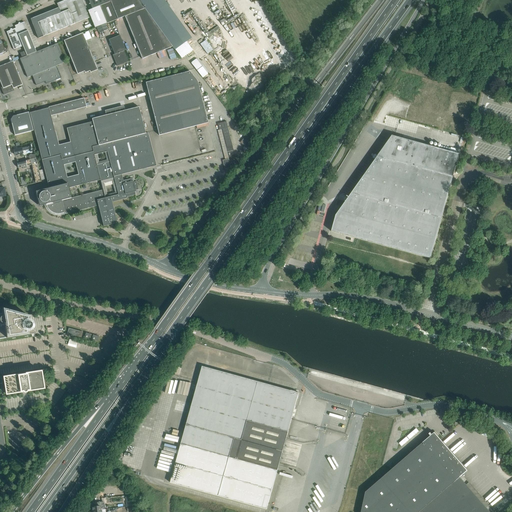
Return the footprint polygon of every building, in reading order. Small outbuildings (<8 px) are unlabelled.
[(58,8),(30,19),(38,38),(43,36),(90,18),(82,0),(65,0),(57,3),(58,8)] [(88,0),(92,9),(87,11),(94,28),(106,23),(118,19),(109,0),(88,0)] [(109,0),(118,19),(125,16),(145,8),(143,6),(139,0),(109,0)] [(139,0),(143,6),(145,8),(150,15),(164,5),(161,0),(139,0)] [(145,8),(125,16),(142,59),(172,47),(150,15),(145,8)] [(36,52),(26,26),(24,22),(20,23),(20,24),(19,25),(18,23),(18,24),(14,26),(15,28),(23,46),(25,51),(20,53),(22,57),(36,52)] [(23,46),(15,28),(12,29),(12,30),(10,31),(10,30),(6,32),(8,36),(14,50),(23,46)] [(97,70),(95,65),(82,33),(64,41),(77,74),(84,71),(85,73),(89,71),(90,73),(97,70)] [(120,35),(108,40),(114,54),(113,55),(114,59),(116,59),(117,61),(115,62),(117,66),(128,62),(124,51),(126,50),(120,35)] [(65,62),(63,58),(57,43),(20,58),(27,77),(32,76),(56,66),(65,62)] [(1,89),(4,95),(14,91),(13,88),(22,85),(13,61),(0,66),(0,81),(3,88),(1,89)] [(60,78),(56,66),(32,76),(36,85),(50,80),(51,82),(60,78)] [(197,81),(189,71),(145,82),(147,87),(159,135),(208,123),(197,81)] [(498,74),(488,72),(484,86),(494,89),(498,74)] [(55,131),(51,116),(86,107),(84,98),(48,107),(49,108),(29,113),(49,188),(67,183),(68,188),(81,185),(79,174),(67,177),(64,165),(75,162),(74,155),(70,142),(59,145),(55,131)] [(92,147),(145,133),(139,107),(92,119),(92,121),(66,128),(67,128),(70,142),(74,155),(93,150),(92,147)] [(33,131),(28,112),(11,116),(10,118),(15,135),(33,131)] [(218,130),(225,159),(229,158),(222,129),(218,130)] [(148,133),(145,133),(92,147),(93,150),(94,155),(97,154),(104,153),(108,152),(114,176),(122,174),(156,166),(148,133)] [(255,145),(246,136),(241,142),(249,151),(255,145)] [(392,136),(378,156),(453,176),(459,154),(392,136)] [(22,151),(31,149),(30,146),(14,150),(15,155),(23,153),(22,151)] [(100,180),(94,155),(93,150),(74,155),(75,162),(79,174),(81,185),(100,180)] [(132,181),(131,178),(123,180),(122,174),(114,176),(108,152),(104,153),(106,160),(99,162),(97,154),(94,155),(100,180),(103,190),(71,198),(62,200),(65,213),(65,214),(66,213),(66,214),(98,206),(103,226),(117,223),(112,202),(128,198),(127,197),(135,195),(135,192),(136,192),(136,190),(138,190),(136,181),(133,182),(133,181),(132,181)] [(431,258),(453,176),(378,156),(375,154),(373,157),(375,159),(336,215),(331,231),(347,236),(430,258),(431,258)] [(36,158),(30,159),(17,163),(18,168),(22,167),(23,169),(27,168),(26,166),(32,164),(35,177),(34,177),(35,183),(41,182),(37,163),(36,158)] [(71,198),(68,188),(67,183),(49,188),(35,191),(39,206),(46,204),(46,206),(48,208),(49,210),(51,211),(53,213),(55,213),(57,214),(59,214),(61,213),(65,213),(62,200),(71,198)] [(347,236),(342,253),(359,257),(356,268),(422,286),(430,258),(347,236)] [(2,309),(2,310),(0,309),(0,339),(5,338),(4,337),(6,337),(6,338),(36,334),(30,328),(30,327),(31,327),(32,326),(32,325),(31,324),(31,325),(30,324),(30,323),(29,323),(29,322),(28,322),(29,316),(2,309)] [(67,334),(81,337),(83,332),(68,328),(67,334)] [(267,509),(286,438),(299,393),(202,366),(170,483),(267,509)] [(21,391),(23,391),(24,392),(25,392),(26,392),(26,391),(26,390),(28,390),(43,388),(41,371),(26,374),(19,376),(19,375),(4,377),(6,394),(21,392),(21,391)] [(430,436),(381,478),(410,511),(419,511),(422,510),(460,477),(467,470),(434,432),(432,434),(430,432),(428,434),(430,436)] [(489,511),(460,477),(422,510),(423,511),(489,511)] [(423,511),(422,510),(419,511),(410,511),(381,478),(365,492),(360,511),(423,511)] [(94,506),(92,507),(92,511),(101,510),(100,505),(103,505),(103,504),(103,503),(103,502),(102,502),(99,502),(94,503),(94,506)]
